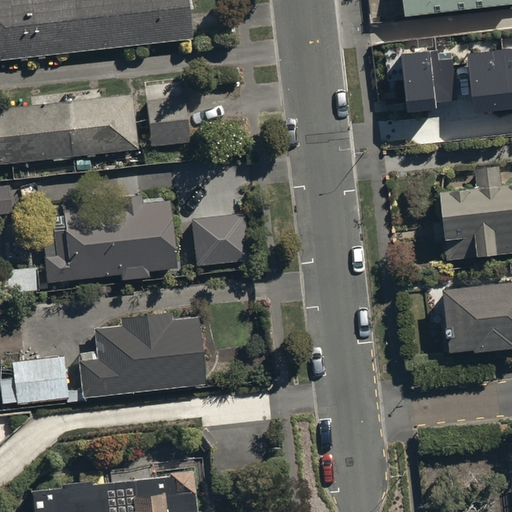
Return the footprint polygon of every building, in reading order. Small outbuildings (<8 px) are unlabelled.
[(187,0),(0,0),(0,63),(192,42),(187,0)] [(511,0),(403,0),(406,24),(511,10),(511,0)] [(474,112),(511,107),(511,48),(467,54),(474,112)] [(437,50),(401,54),(407,112),(437,109),(436,103),(457,101),(453,58),(438,60),(437,50)] [(127,94),(0,106),(0,167),(132,154),(127,94)] [(180,96),(144,101),(151,149),(187,144),(180,96)] [(452,195),(441,197),(448,263),(511,256),(511,187),(501,189),(498,167),(474,170),(476,188),(452,191),(452,195)] [(0,218),(12,217),(9,187),(0,187),(0,218)] [(55,261),(46,262),(49,286),(176,273),(169,202),(142,205),(141,196),(58,205),(61,234),(52,235),(55,261)] [(244,215),(179,222),(185,272),(250,265),(244,215)] [(38,270),(0,273),(0,298),(40,295),(38,270)] [(511,280),(444,289),(452,357),(511,349),(511,280)] [(97,351),(79,353),(84,400),(204,387),(197,317),(172,319),(172,315),(117,321),(118,328),(94,331),(97,351)] [(13,380),(0,381),(0,393),(1,406),(64,401),(60,357),(11,361),(13,380)] [(194,511),(192,474),(133,480),(133,483),(92,486),(91,482),(58,487),(58,490),(26,495),(28,511),(194,511)]
